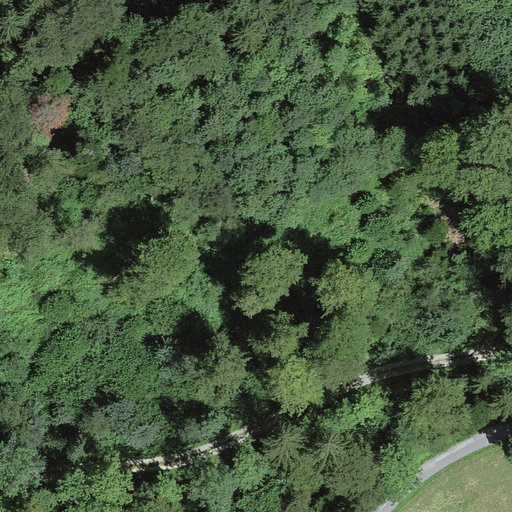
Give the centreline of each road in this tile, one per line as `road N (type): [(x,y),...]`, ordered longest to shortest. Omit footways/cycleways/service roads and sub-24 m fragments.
road 1 (track): [(0,349),(310,221),(511,96)]
road 2 (track): [(511,350),(377,377),(220,449),(0,481)]
road 3 (track): [(377,511),(454,450),(511,428)]
